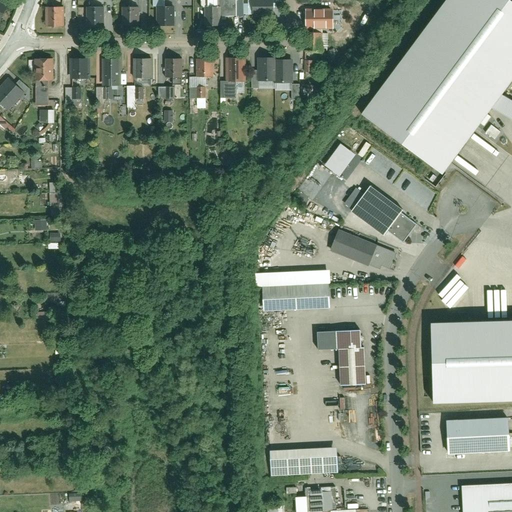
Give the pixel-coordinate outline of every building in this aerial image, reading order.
[(239,0),(207,0),(207,27),(225,27),(225,14),(239,14),(239,0)] [(444,181),(511,90),(511,7),(502,0),(453,0),(363,121),(444,181)] [(274,20),(273,3),(252,4),(252,20),(274,20)] [(105,28),(105,6),(88,5),(88,28),(105,28)] [(174,28),(175,6),(160,6),(159,28),(174,28)] [(66,29),(67,7),(50,7),(50,29),(66,29)] [(143,28),(143,7),(125,7),(125,27),(143,28)] [(305,7),(305,27),(331,27),(331,7),(305,7)] [(324,56),(324,36),(307,36),(307,56),(324,56)] [(246,58),(227,58),(227,80),(221,80),(221,96),(236,96),(235,81),(246,81),(246,58)] [(213,78),(213,59),(197,59),(197,78),(213,78)] [(276,61),(276,59),(259,59),(259,81),(276,80),(276,61)] [(89,86),(89,61),(72,61),(72,86),(89,86)] [(292,82),(292,61),(276,61),(276,80),(276,83),(292,82)] [(56,62),(34,62),(34,103),(46,103),(46,86),(56,86),(56,62)] [(122,88),(121,63),(103,64),(103,88),(122,88)] [(152,83),(153,64),(137,64),(137,83),(152,83)] [(184,82),(184,64),(168,64),(168,82),(184,82)] [(7,84),(0,92),(0,106),(9,114),(23,98),(7,84)] [(158,86),(158,99),(174,98),(174,86),(158,86)] [(65,105),(81,105),(81,87),(65,87),(65,105)] [(39,109),(39,123),(54,123),(54,109),(39,109)] [(164,121),(173,121),(172,110),(164,111),(164,121)] [(490,125),(485,133),(495,140),(501,132),(490,125)] [(323,164),(338,176),(355,155),(340,143),(323,164)] [(323,183),(329,175),(317,166),(311,174),(323,183)] [(368,190),(352,211),(382,233),(385,229),(403,243),(416,225),(368,190)] [(63,214),(62,193),(43,194),(44,204),(50,203),(51,215),(63,214)] [(46,229),(46,219),(34,220),(35,230),(46,229)] [(339,231),(332,250),(368,265),(376,246),(339,231)] [(396,254),(376,246),(368,265),(380,269),(382,266),(390,269),(396,254)] [(454,271),(434,290),(443,299),(462,280),(454,271)] [(327,284),(263,287),(264,311),(328,307),(327,284)] [(461,284),(447,299),(450,302),(464,286),(461,284)] [(511,321),(431,325),(434,402),(511,399),(511,321)] [(360,330),(335,331),(336,349),(339,349),(341,386),(366,384),(364,348),(361,348),(360,330)] [(504,418),(446,422),(448,454),(506,451),(504,418)] [(272,476),(335,472),(333,447),(270,451),(272,476)] [(461,511),(511,511),(511,486),(461,489),(461,511)]
